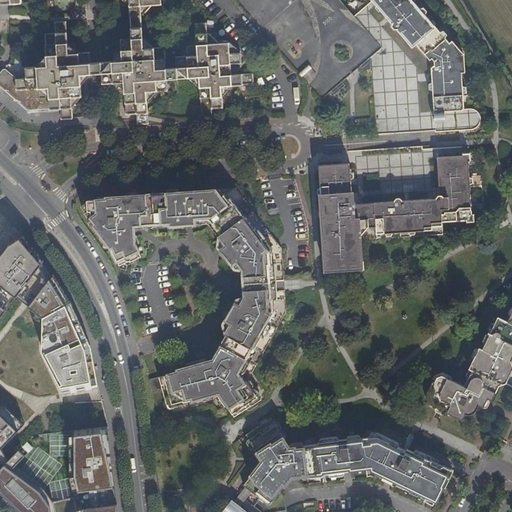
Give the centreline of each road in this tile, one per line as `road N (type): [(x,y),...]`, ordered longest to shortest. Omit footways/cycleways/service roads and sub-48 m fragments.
road 1 (residential): [(23,203),(59,195),(74,180),(305,160),(309,143),(289,127),(84,146),(36,171)]
road 2 (secondary): [(23,203),(78,265),(105,318),(126,385),(143,511)]
road 3 (residential): [(298,497),(366,488),(417,511)]
road 4 (residential): [(98,121),(91,0)]
